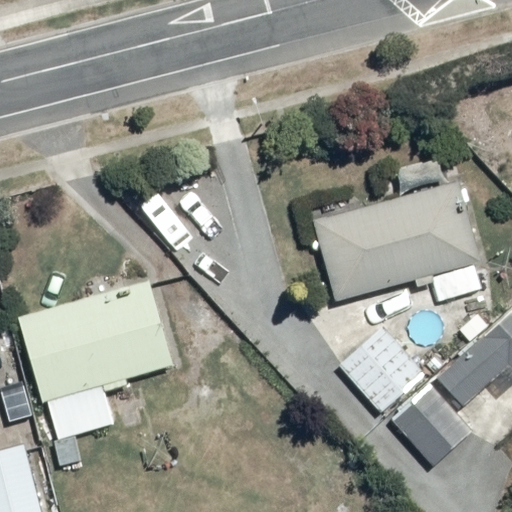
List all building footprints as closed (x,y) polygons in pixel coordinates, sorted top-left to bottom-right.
[(481,260),(451,151),(399,165),(407,195),(319,218),(340,298),(481,260)] [(116,422),(109,392),(135,386),(133,377),(176,366),(155,280),(26,311),(56,437),(116,422)] [(427,375),(384,323),(341,358),(384,411),(427,375)] [(511,426),(511,324),(454,382),(505,434),(511,426)] [(475,432),(472,428),(470,427),(471,427),(434,383),(394,417),(435,466),(475,432)] [(0,387),(0,511),(46,511),(13,384),(0,387)]
